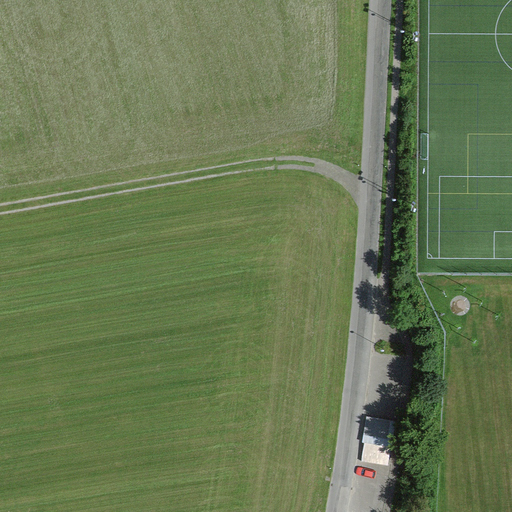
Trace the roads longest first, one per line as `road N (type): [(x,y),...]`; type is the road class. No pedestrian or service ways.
road 1 (residential): [(377,0),(360,341),(336,511)]
road 2 (track): [(0,208),(287,161),(367,188)]
